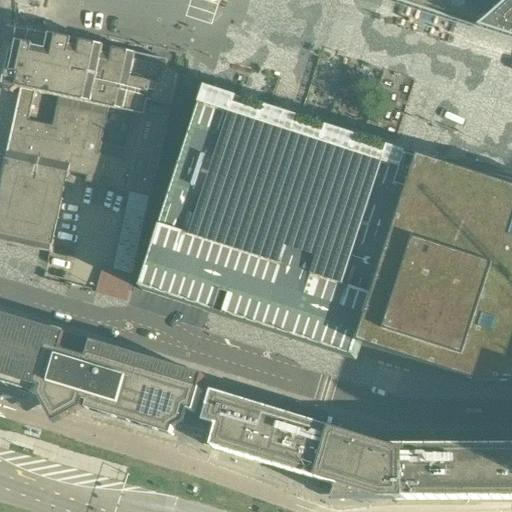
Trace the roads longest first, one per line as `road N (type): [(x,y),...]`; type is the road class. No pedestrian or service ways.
road 1 (unclassified): [(511,416),(394,411),(0,287)]
road 2 (unclassified): [(304,511),(0,408)]
road 3 (secondary): [(185,511),(0,479)]
road 4 (unclassified): [(184,11),(0,2)]
